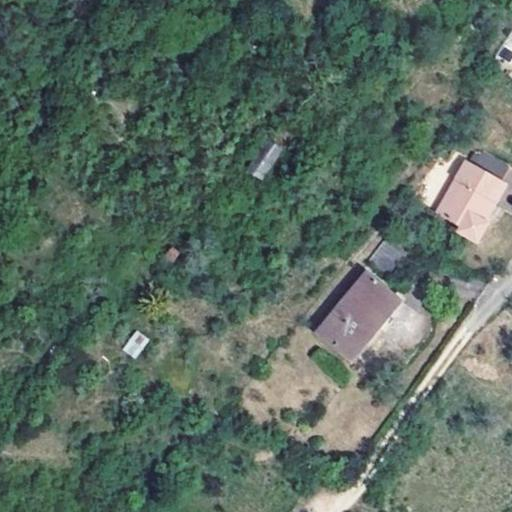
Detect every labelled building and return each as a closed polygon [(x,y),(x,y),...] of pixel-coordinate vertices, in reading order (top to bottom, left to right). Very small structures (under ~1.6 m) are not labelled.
[(346,80),(335,72),(323,87),(335,96),(346,80)] [(249,188),(260,196),(302,137),(286,126),(252,173),(257,176),(249,188)] [(504,188),(465,168),(436,223),(461,236),(460,239),(478,248),(487,232),(479,227),(482,221),(486,223),(504,188)] [(389,243),(371,265),(388,279),(406,257),(389,243)] [(192,252),(180,245),(165,267),(176,274),(192,252)] [(402,305),(369,279),(319,341),(351,368),(402,305)] [(135,331),(122,350),(135,359),(148,339),(135,331)]
